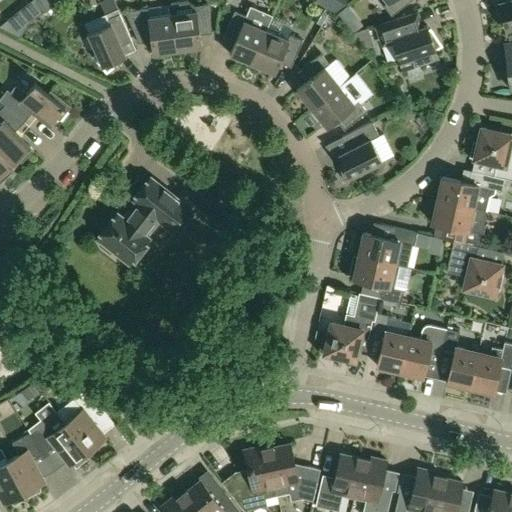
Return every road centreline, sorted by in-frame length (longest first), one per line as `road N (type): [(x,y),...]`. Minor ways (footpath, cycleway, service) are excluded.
road 1 (residential): [(322,222),(302,159),(262,108),(190,84),(119,102)]
road 2 (tertiary): [(285,397),(195,427),(85,511)]
road 3 (tertiary): [(511,443),(285,397)]
road 4 (residential): [(322,222),(393,197),(455,130),(467,99)]
road 5 (residential): [(285,397),(322,222)]
road 6 (residential): [(0,224),(119,102)]
